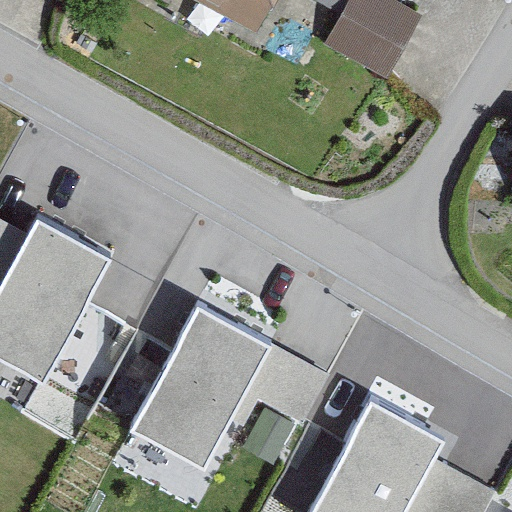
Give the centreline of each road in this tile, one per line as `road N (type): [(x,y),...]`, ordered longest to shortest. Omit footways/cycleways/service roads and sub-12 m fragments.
road 1 (residential): [(0,58),(372,267)]
road 2 (residential): [(372,267),(511,42)]
road 3 (residential): [(372,267),(511,347)]
